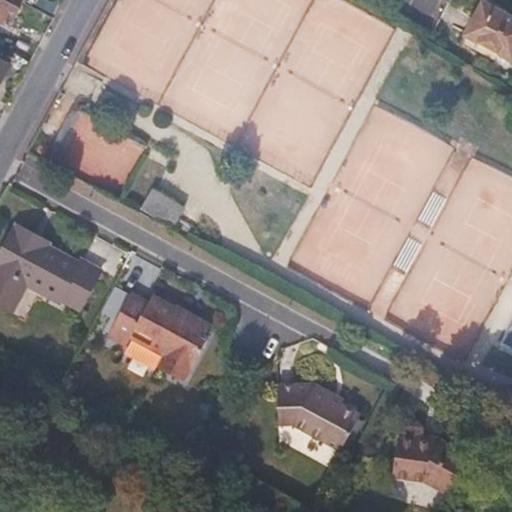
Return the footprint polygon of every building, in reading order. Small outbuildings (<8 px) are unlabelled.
[(17,7),(3,0),(0,0),(0,21),(7,26),(17,7)] [(508,56),(511,48),(511,15),(483,0),(480,0),(460,38),(484,52),(488,45),(508,56)] [(0,79),(10,62),(0,56),(0,79)] [(152,188),(140,209),(173,228),(185,207),(152,188)] [(62,296),(80,305),(101,267),(82,257),(79,262),(50,246),(50,242),(15,224),(0,253),(0,302),(9,308),(22,283),(57,302),(62,296)] [(135,287),(118,277),(100,310),(118,320),(135,287)] [(135,287),(118,320),(113,328),(131,338),(136,329),(169,347),(163,361),(186,373),(192,361),(197,362),(211,336),(208,332),(215,320),(197,310),(194,315),(185,310),(187,305),(157,289),(153,297),(135,287)] [(194,315),(197,310),(187,305),(185,310),(194,315)] [(360,415),(341,404),(330,398),(332,393),(314,382),(278,382),(277,423),(292,424),(341,451),(360,415)] [(330,398),(341,404),(344,399),(332,393),(330,398)] [(419,430),(420,425),(420,417),(416,412),(405,411),(398,416),(392,469),(425,473),(448,484),(469,446),(443,432),(419,430)]
